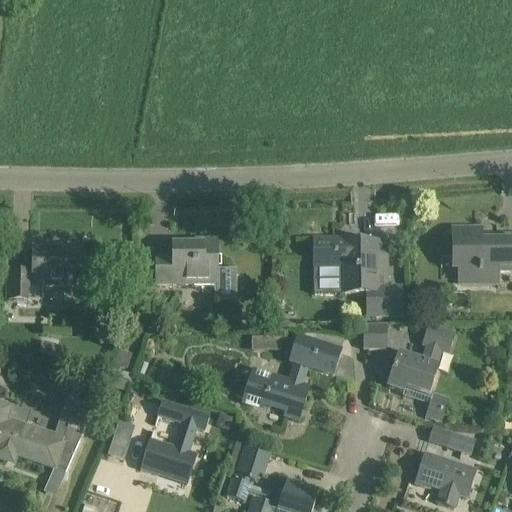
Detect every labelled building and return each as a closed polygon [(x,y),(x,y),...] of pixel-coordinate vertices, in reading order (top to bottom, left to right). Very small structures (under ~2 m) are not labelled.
[(459,233),(452,233),(452,253),(452,259),(458,259),(458,286),(498,286),(498,274),(511,273),(511,239),(481,240),(481,231),(459,231),(459,233)] [(334,241),(313,242),(313,269),(315,269),(315,296),(377,296),(377,316),(393,316),(393,296),(387,296),(386,244),(334,244),(334,241)] [(157,260),(155,260),(156,287),(217,286),(217,301),(235,301),(234,273),(217,273),(216,242),(191,242),(191,246),(172,247),(172,262),(157,262),(157,260)] [(28,274),(7,274),(7,286),(7,302),(7,303),(42,303),(42,287),(84,287),(84,246),(68,246),(68,250),(33,249),(32,276),(28,276),(28,274)] [(452,289),(451,273),(441,274),(442,289),(452,289)] [(361,327),(361,350),(384,351),(385,327),(361,327)] [(398,355),(387,389),(404,394),(402,398),(430,407),(426,419),(442,424),(450,401),(434,396),(433,398),(429,397),(438,368),(436,367),(441,353),(448,355),(454,337),(429,328),(422,347),(427,349),(422,363),(398,355)] [(288,383),(271,378),(253,372),(242,406),(260,412),(262,406),(285,413),(284,418),(299,423),(309,390),(301,388),(307,371),(333,379),(341,355),(296,340),(288,365),(294,367),(288,383)] [(274,340),(274,353),(283,353),(283,340),(274,340)] [(39,355),(65,363),(69,352),(42,344),(39,355)] [(119,353),(114,368),(127,372),(132,357),(119,353)] [(164,384),(170,367),(154,361),(148,378),(164,384)] [(111,369),(109,376),(129,383),(131,377),(111,369)] [(0,405),(0,461),(6,464),(9,455),(66,475),(94,410),(72,402),(64,424),(59,423),(55,436),(6,419),(10,409),(0,405)] [(208,419),(161,404),(157,418),(181,425),(173,449),(150,442),(140,473),(157,478),(158,474),(187,484),(186,487),(187,488),(197,457),(188,454),(196,430),(204,433),(208,419)] [(474,445),(451,437),(447,448),(470,456),(474,445)] [(234,477),(256,484),(258,477),(264,479),(272,453),(244,444),(234,477)] [(476,474),(425,457),(415,486),(430,491),(430,489),(441,493),(437,506),(454,511),(458,498),(467,501),(473,482),(476,474)] [(275,480),(271,494),(251,488),(251,487),(232,481),(227,499),(246,506),(249,497),(252,498),(247,511),(312,511),(318,495),(275,480)]
